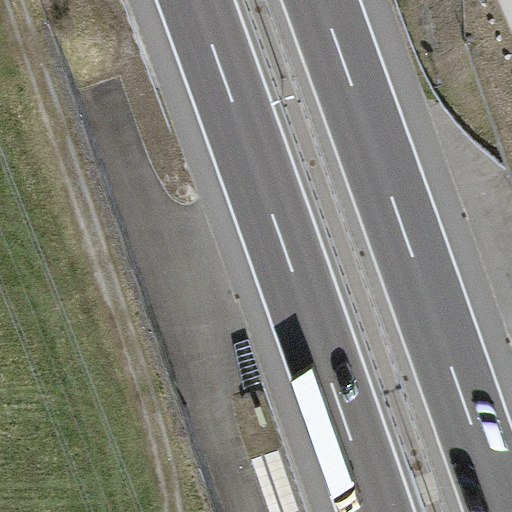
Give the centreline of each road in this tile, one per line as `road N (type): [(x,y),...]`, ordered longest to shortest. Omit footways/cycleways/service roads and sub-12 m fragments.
road 1 (motorway): [(502,511),(322,0)]
road 2 (motorway): [(195,0),(375,511)]
road 3 (track): [(178,511),(13,0)]
